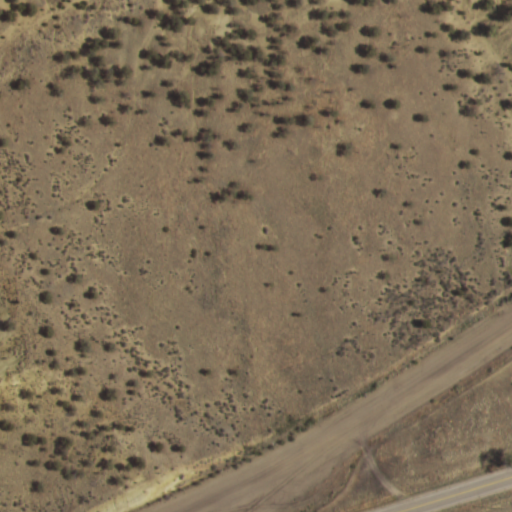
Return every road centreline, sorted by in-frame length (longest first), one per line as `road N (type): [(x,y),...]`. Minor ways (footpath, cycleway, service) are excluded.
road 1 (residential): [(177,511),(352,424),(511,318)]
road 2 (tertiary): [(396,511),(511,476)]
